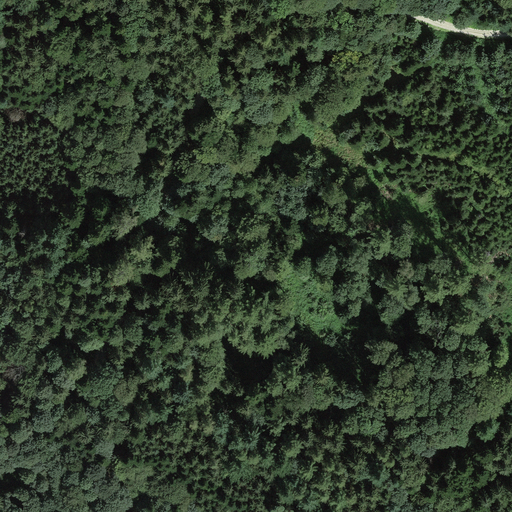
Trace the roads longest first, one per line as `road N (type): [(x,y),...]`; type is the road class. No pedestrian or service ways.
road 1 (track): [(309,0),(268,12),(222,52),(98,358),(94,410),(132,511)]
road 2 (track): [(412,511),(413,481),(430,455),(511,377)]
road 3 (track): [(511,32),(455,28),(378,0)]
